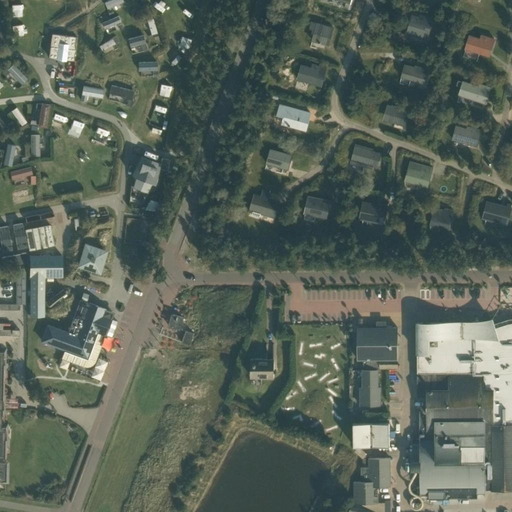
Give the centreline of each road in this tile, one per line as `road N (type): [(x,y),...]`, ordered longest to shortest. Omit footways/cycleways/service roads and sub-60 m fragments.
road 1 (residential): [(170,276),(511,276)]
road 2 (tertiary): [(170,276),(172,240),(262,0)]
road 3 (tertiary): [(73,511),(151,298),(170,276)]
